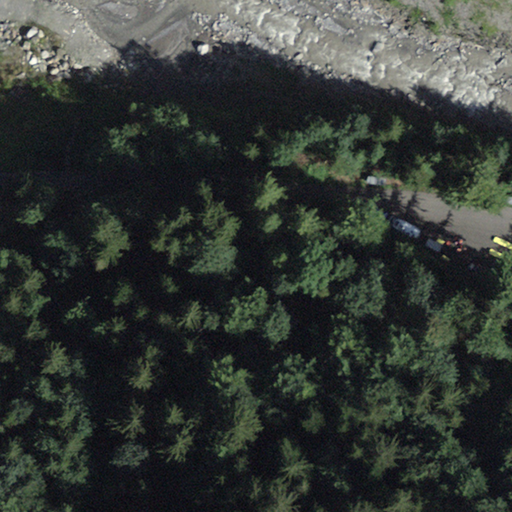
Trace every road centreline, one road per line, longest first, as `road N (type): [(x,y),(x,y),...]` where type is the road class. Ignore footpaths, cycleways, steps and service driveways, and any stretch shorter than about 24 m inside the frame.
road 1 (track): [(0,247),(81,285),(176,274),(334,313),(511,372)]
road 2 (residential): [(0,177),(336,195),(511,219)]
